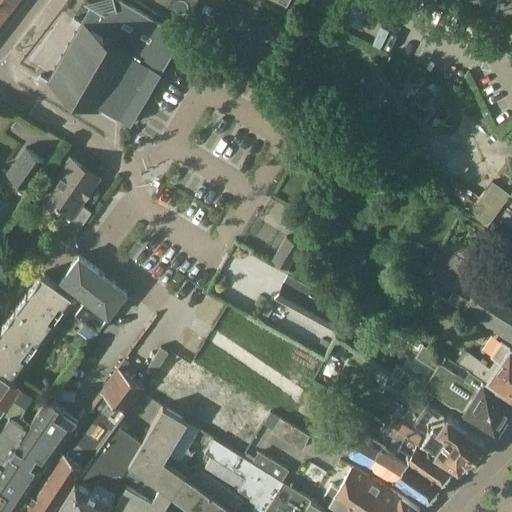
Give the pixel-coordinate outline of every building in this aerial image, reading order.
[(0,0),(0,18),(9,7),(0,0)] [(181,35),(133,8),(126,19),(125,18),(126,16),(113,9),(100,33),(82,22),(48,81),(98,110),(99,108),(129,125),(181,35)] [(194,70),(207,49),(195,41),(182,63),(194,70)] [(155,104),(149,117),(168,126),(174,114),(155,104)] [(26,187),(45,159),(26,146),(6,174),(26,187)] [(75,234),(90,211),(80,203),(98,176),(69,157),(43,195),(68,212),(60,224),(75,234)] [(330,193),(315,213),(325,221),(340,200),(330,193)] [(0,215),(0,216),(11,200),(3,194),(0,197),(0,215)] [(35,213),(34,200),(18,202),(20,215),(35,213)] [(288,267),(300,245),(285,237),(272,259),(288,267)] [(166,240),(153,243),(155,254),(169,251),(166,240)] [(96,332),(107,317),(127,291),(79,254),(59,281),(86,301),(74,316),(96,332)] [(0,371),(15,382),(76,298),(40,273),(0,327),(0,371)] [(511,291),(485,276),(471,299),(455,289),(448,300),(511,338),(511,291)] [(299,281),(287,304),(328,326),(337,310),(340,303),(299,281)] [(508,347),(500,342),(490,356),(498,362),(494,367),(468,349),(461,360),(487,378),(511,394),(511,347),(509,346),(508,347)] [(210,404),(221,386),(178,360),(167,378),(210,404)] [(431,374),(423,387),(462,412),(495,433),(511,406),(511,400),(482,381),(466,371),(463,376),(439,361),(431,374)] [(145,386),(117,366),(43,466),(15,511),(16,511),(52,511),(76,479),(118,422),(145,386)] [(0,372),(0,407),(5,410),(22,387),(0,372)] [(342,397),(337,405),(345,410),(377,429),(382,421),(350,402),(342,397)] [(19,437),(0,465),(0,506),(15,511),(43,466),(76,422),(63,414),(65,412),(45,400),(19,437)] [(420,443),(459,466),(471,453),(479,453),(484,448),(485,441),(442,412),(427,402),(414,422),(428,432),(425,436),(403,421),(397,430),(408,437),(420,444),(420,443)] [(160,511),(171,494),(173,496),(186,478),(187,476),(161,459),(185,423),(165,409),(128,464),(158,486),(152,498),(126,483),(109,511),(160,511)] [(427,500),(440,483),(394,453),(326,411),(315,430),(394,479),(427,500)] [(9,415),(0,424),(0,465),(19,437),(26,426),(9,415)] [(300,449),(309,434),(280,416),(271,431),(300,449)] [(119,479),(126,466),(128,464),(142,439),(118,422),(76,479),(52,511),(104,511),(113,496),(111,496),(119,479)] [(259,511),(263,511),(283,481),(252,461),(213,436),(202,452),(244,479),(237,490),(250,498),(249,500),(256,504),(253,508),(259,511)] [(400,444),(394,453),(440,483),(454,467),(455,467),(458,467),(459,466),(420,443),(420,444),(408,437),(402,445),(400,444)] [(252,461),(283,481),(290,471),(259,451),(252,461)] [(305,471),(324,481),(329,470),(310,460),(305,471)] [(384,511),(400,496),(352,464),(337,487),(331,483),(320,501),(337,511),(384,511)] [(171,494),(160,511),(235,511),(243,500),(200,470),(197,475),(194,473),(189,480),(186,478),(173,496),(171,494)] [(332,511),(283,481),(263,511),(332,511)] [(384,511),(417,511),(420,509),(400,496),(384,511)]
